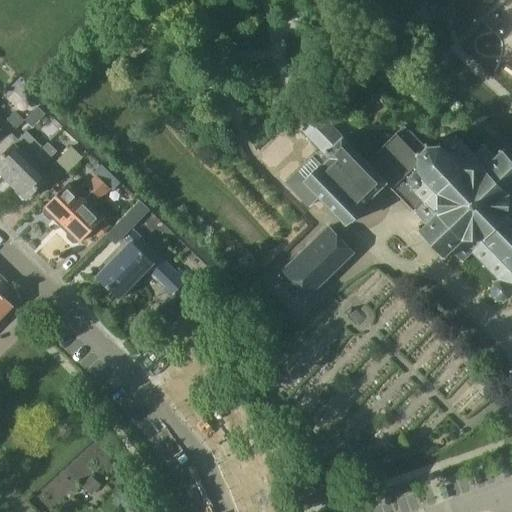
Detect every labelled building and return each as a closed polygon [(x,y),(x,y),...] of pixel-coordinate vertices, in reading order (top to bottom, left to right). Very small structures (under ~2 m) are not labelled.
[(0,143),(11,133),(11,132),(21,123),(24,120),(24,119),(15,110),(7,119),(7,120),(0,127),(0,143)] [(320,150),(286,182),(309,206),(318,198),(324,204),(345,226),(363,209),(361,207),(385,184),(414,212),(413,213),(414,215),(416,213),(425,223),(421,229),(419,227),(417,229),(418,230),(416,232),(418,234),(420,232),(442,255),(441,256),(442,258),(444,256),(446,257),(447,256),(446,254),(451,249),(461,258),(459,261),(461,262),(462,261),(464,262),(465,261),(464,258),(471,251),(483,263),(482,266),(484,267),(485,266),(497,278),(494,281),(493,280),(492,281),(493,283),(491,288),(489,288),(488,289),(491,290),(492,295),(490,296),(491,297),(492,297),(496,300),(495,302),(496,303),(497,301),(502,302),(503,303),(504,303),(504,301),(508,298),(510,299),(511,299),(510,297),(511,295),(511,160),(503,151),(505,150),(503,148),(501,150),(500,148),(499,148),(494,142),(487,142),(484,145),(483,144),(482,145),(481,144),(479,146),(481,147),(473,155),(461,142),(462,141),(461,140),(460,141),(456,137),(456,136),(454,135),(453,138),(449,137),(448,135),(446,136),(448,138),(445,142),(442,142),(442,143),(444,144),(444,149),(439,147),(439,145),(437,144),(437,146),(426,146),(425,144),(422,146),(409,130),(408,131),(404,125),(366,162),(339,135),(318,113),(317,111),(299,128),(320,150)] [(0,156),(0,157),(0,171),(10,182),(49,143),(47,141),(42,147),(26,131),(17,139),(11,133),(0,143),(0,156)] [(49,143),(10,182),(26,198),(49,176),(41,169),(57,151),(49,143)] [(72,146),(56,161),(67,172),(83,157),(72,146)] [(43,209),(43,215),(48,220),(54,220),(57,217),(63,223),(111,173),(106,168),(104,170),(98,176),(96,175),(87,185),(86,184),(77,192),(68,183),(45,206),(46,207),(43,209)] [(111,173),(63,223),(69,229),(66,233),(67,238),(73,243),(77,243),(80,240),(81,241),(92,229),(98,235),(109,223),(95,209),(103,200),(102,199),(111,190),(113,192),(119,186),(119,185),(121,183),(111,173)] [(140,201),(137,204),(120,222),(130,232),(147,214),(150,211),(140,201)] [(277,258),(284,265),(320,227),(313,220),(277,258)] [(307,297),(352,254),(327,228),(282,271),(307,297)] [(178,272),(135,230),(126,239),(130,243),(97,276),(119,298),(147,270),(172,295),(189,278),(180,269),(178,272)] [(0,325),(12,313),(10,310),(14,306),(10,301),(19,292),(0,272),(0,325)] [(92,494),(101,485),(91,476),(83,486),(92,494)]
